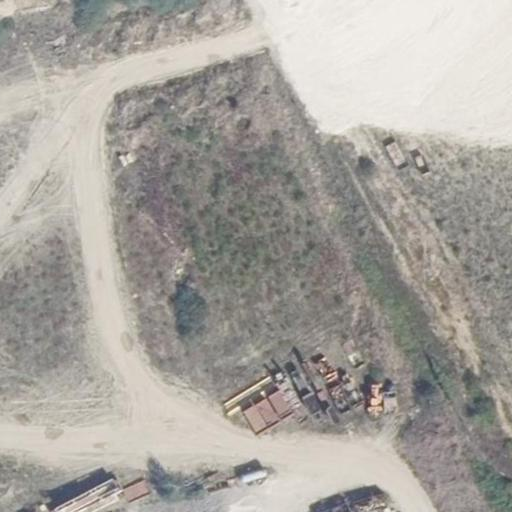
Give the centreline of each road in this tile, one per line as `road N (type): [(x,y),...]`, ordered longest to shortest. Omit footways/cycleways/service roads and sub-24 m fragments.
road 1 (track): [(178,448),(99,263),(90,162),(97,101),(104,88),(150,63),(261,31)]
road 2 (track): [(421,511),(381,475),(0,424)]
road 3 (track): [(97,101),(0,214)]
